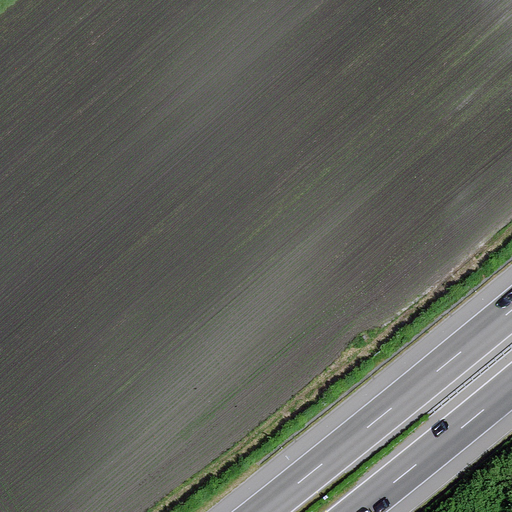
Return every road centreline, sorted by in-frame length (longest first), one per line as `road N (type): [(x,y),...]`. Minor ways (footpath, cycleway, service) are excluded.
road 1 (motorway): [(511,309),(261,511)]
road 2 (motorway): [(356,511),(511,385)]
